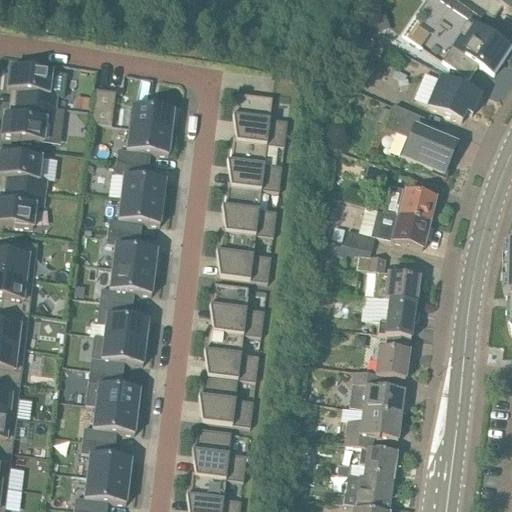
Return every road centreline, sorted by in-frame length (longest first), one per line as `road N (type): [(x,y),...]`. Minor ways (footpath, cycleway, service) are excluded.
road 1 (residential): [(0,48),(209,81),(162,511)]
road 2 (secondary): [(444,511),(472,281),(511,153)]
